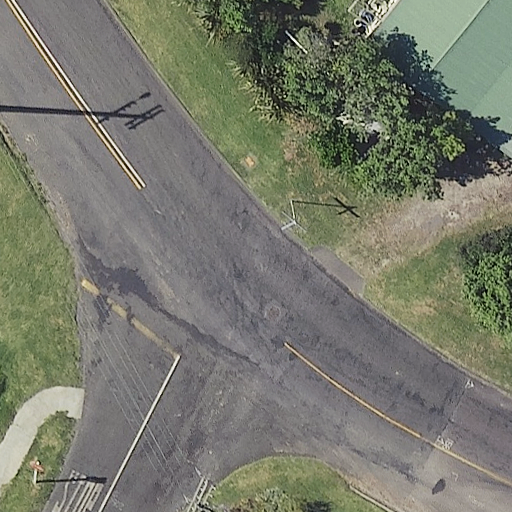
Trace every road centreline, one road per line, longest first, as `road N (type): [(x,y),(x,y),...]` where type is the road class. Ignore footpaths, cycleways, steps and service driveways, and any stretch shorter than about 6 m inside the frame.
road 1 (residential): [(218,292),(11,0)]
road 2 (residential): [(511,481),(363,402),(218,292)]
road 3 (residential): [(218,292),(106,511)]
